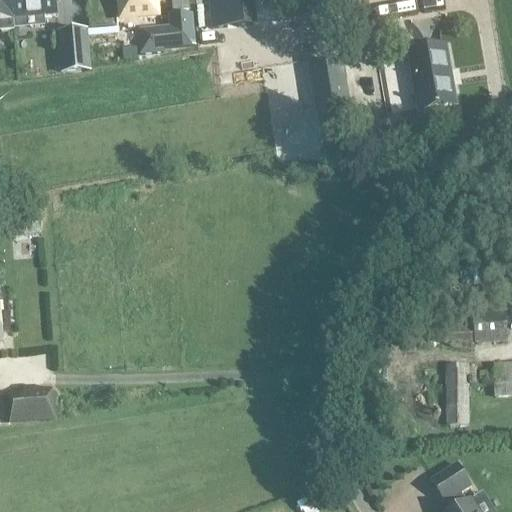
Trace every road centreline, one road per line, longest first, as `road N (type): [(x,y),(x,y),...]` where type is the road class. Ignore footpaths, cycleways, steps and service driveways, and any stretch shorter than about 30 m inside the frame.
road 1 (unclassified): [(364,511),(341,462),(329,404),(332,352),(470,155),(511,144)]
road 2 (unknown): [(94,381),(264,369),(330,389)]
